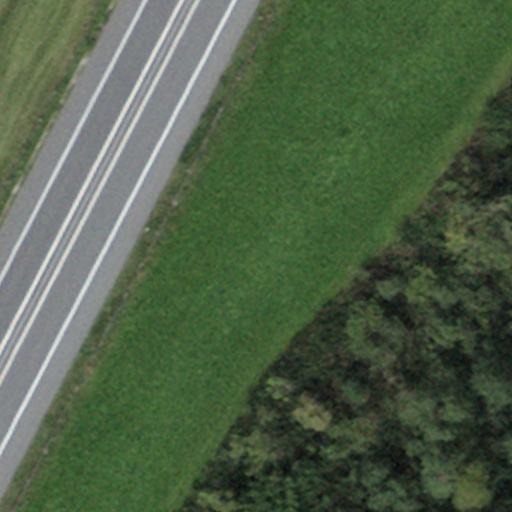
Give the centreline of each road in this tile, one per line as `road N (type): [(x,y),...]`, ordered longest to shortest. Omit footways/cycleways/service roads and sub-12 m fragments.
road 1 (trunk): [(0,415),(215,0)]
road 2 (trunk): [(162,0),(0,313)]
